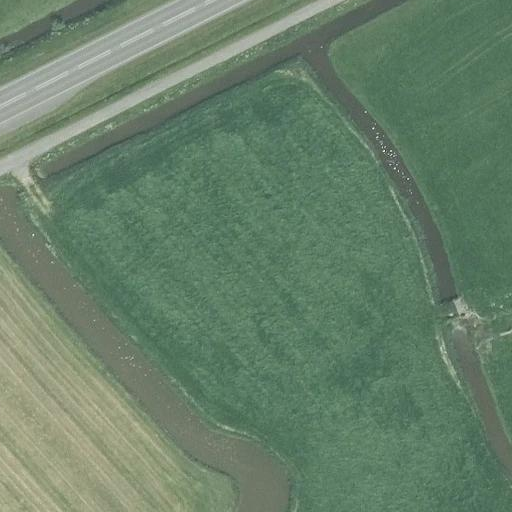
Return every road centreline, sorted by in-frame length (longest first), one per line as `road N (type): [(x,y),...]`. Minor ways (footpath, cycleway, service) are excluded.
road 1 (unclassified): [(0,169),(332,0)]
road 2 (trunk): [(0,107),(213,0)]
